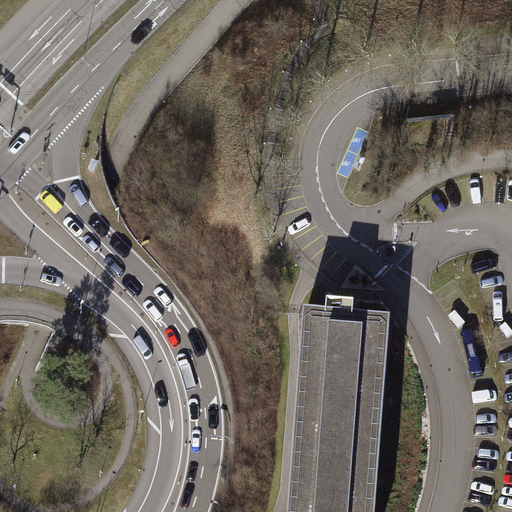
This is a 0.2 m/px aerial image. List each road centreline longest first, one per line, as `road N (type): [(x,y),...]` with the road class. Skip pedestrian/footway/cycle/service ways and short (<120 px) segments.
road 1 (motorway): [(191,511),(207,445),(188,347),(171,316),(68,206)]
road 2 (residential): [(351,240),(321,199),(316,164),(330,122),(354,98),(384,90),(511,75)]
road 3 (motorway): [(85,286),(136,335),(164,395),(168,452),(148,511)]
road 4 (primary): [(66,98),(166,0)]
road 5 (primary): [(89,0),(0,97)]
